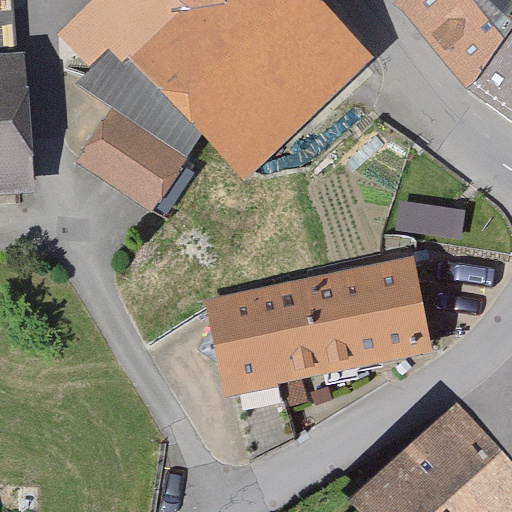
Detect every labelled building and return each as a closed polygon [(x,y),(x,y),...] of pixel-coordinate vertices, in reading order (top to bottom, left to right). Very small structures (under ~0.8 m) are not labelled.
[(99,0),(90,9),(230,155),(347,44),(304,0),(99,0)] [(473,85),(511,29),(511,0),(411,0),(408,5),(473,85)] [(511,112),(511,29),(473,85),(511,112)] [(11,65),(0,66),(0,187),(20,186),(11,65)] [(85,160),(152,205),(180,163),(113,118),(85,160)] [(462,216),(402,207),(399,227),(459,236),(462,216)] [(250,464),(297,440),(285,375),(422,348),(406,267),(217,304),(220,318),(201,350),(232,371),(235,385),(229,386),(250,464)] [(364,504),(371,511),(511,511),(511,478),(458,419),(364,504)]
